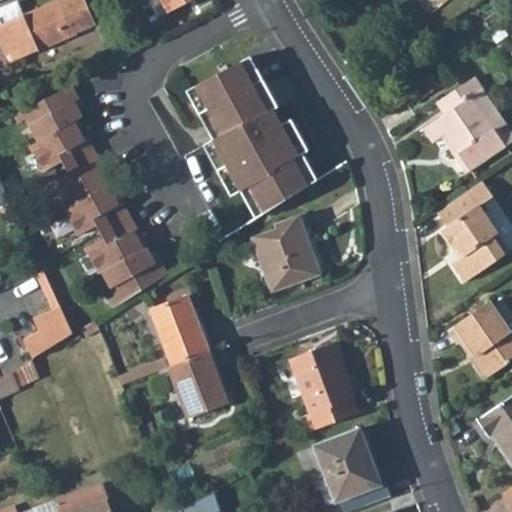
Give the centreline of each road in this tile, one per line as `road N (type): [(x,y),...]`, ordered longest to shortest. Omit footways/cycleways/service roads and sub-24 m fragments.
road 1 (residential): [(398,289),(386,207),(362,140),(276,0)]
road 2 (residential): [(190,208),(135,110),(153,66),(269,0)]
road 3 (residential): [(450,511),(410,392),(398,289)]
road 4 (residential): [(233,346),(398,289)]
